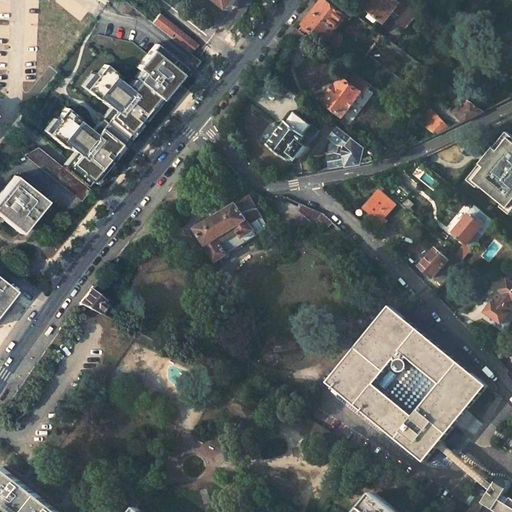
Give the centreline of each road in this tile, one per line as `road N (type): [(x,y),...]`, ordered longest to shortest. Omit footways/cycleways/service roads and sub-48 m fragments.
road 1 (residential): [(511,107),(389,164),(263,188),(196,119)]
road 2 (secondary): [(196,119),(0,382)]
road 3 (secondary): [(294,0),(196,119)]
